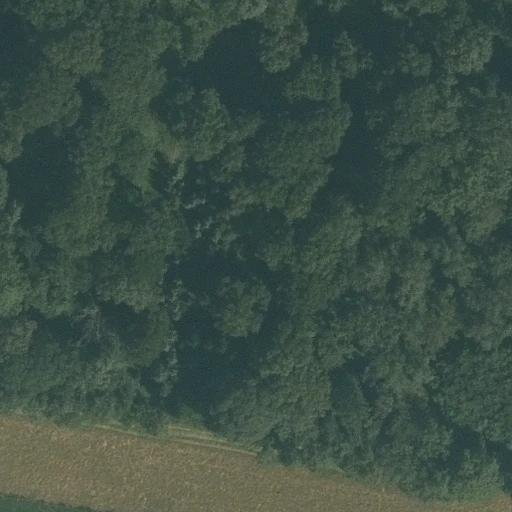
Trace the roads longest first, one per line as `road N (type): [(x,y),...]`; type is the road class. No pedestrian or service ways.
road 1 (track): [(511,474),(432,474),(0,403)]
road 2 (track): [(0,246),(121,116),(203,0)]
